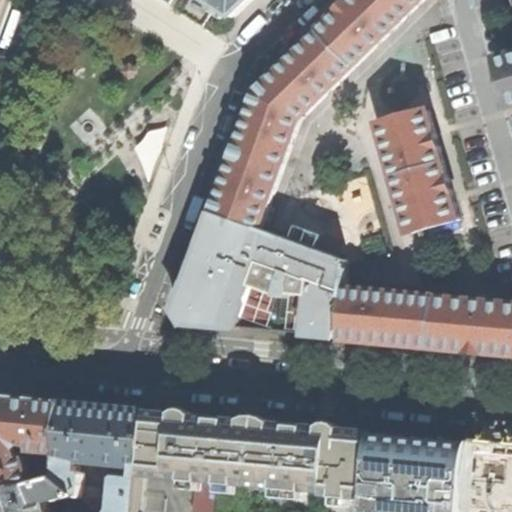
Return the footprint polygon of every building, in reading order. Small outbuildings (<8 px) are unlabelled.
[(185,0),(178,10),(204,27),(214,11),(224,17),(228,12),(235,16),(251,0),(185,0)] [(353,0),(352,1),(322,30),(356,67),(406,18),(388,0),(353,0)] [(388,0),(406,18),(425,0),(388,0)] [(0,46),(9,49),(22,12),(13,9),(0,46)] [(306,45),(259,90),(302,119),(356,67),(322,30),(306,45)] [(511,105),(511,54),(499,58),(507,86),(511,105)] [(246,127),(237,151),(284,168),(302,119),(259,90),(246,127)] [(381,124),(413,232),(461,219),(454,194),(438,138),(430,110),(381,124)] [(216,211),(216,213),(262,230),(284,168),(237,151),(225,186),(216,211)] [(307,335),(341,338),(346,287),(348,261),(262,230),(216,213),(190,283),(189,283),(179,311),(187,324),(220,327),(239,329),(240,325),(308,331),(307,335)] [(0,227),(0,279),(16,233),(0,227)] [(369,341),(399,343),(403,293),(346,287),(341,338),(369,341)] [(438,297),(438,296),(403,293),(399,343),(418,345),(432,346),(438,297)] [(477,351),(511,354),(511,303),(438,297),(432,346),(477,351)] [(0,494),(36,485),(29,458),(24,458),(22,451),(26,446),(35,446),(35,451),(63,454),(68,403),(0,396),(0,494)] [(121,408),(68,403),(63,454),(61,479),(80,495),(99,511),(102,489),(85,487),(87,475),(84,473),(81,472),(82,463),(138,468),(137,478),(124,476),(119,479),(116,511),(115,511),(141,511),(151,411),(121,408)] [(187,414),(183,414),(180,419),(179,427),(169,427),(167,443),(179,455),(177,480),(220,484),(217,511),(370,511),(376,433),(351,431),(350,437),(346,436),(342,436),(340,432),(338,429),(334,428),(330,430),(328,434),(323,433),(320,427),(263,422),(203,416),(198,422),(195,422),(194,419),(191,415),(187,414)] [(424,438),(376,433),(370,511),(470,511),(475,442),(424,438)] [(0,511),(51,511),(48,502),(55,501),(58,502),(80,495),(61,479),(36,485),(0,494),(0,511)]
